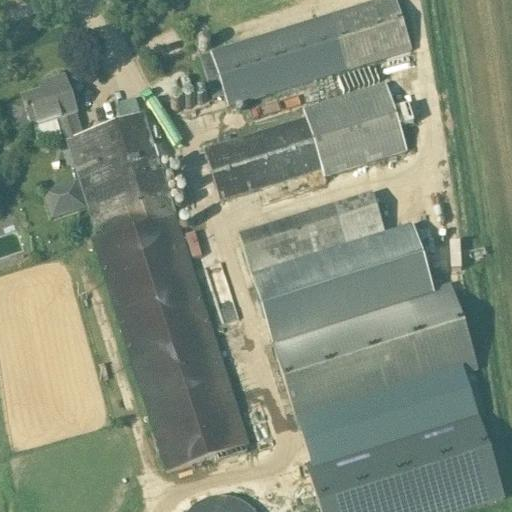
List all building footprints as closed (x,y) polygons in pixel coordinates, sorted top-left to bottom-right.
[(237,0),(197,0),(202,15),(239,5),(237,0)] [(386,0),(209,55),(211,60),(201,63),(214,103),(224,100),(228,112),(411,55),(394,0),(386,0)] [(21,101),(22,106),(11,109),(9,113),(14,129),(18,130),(29,127),(31,132),(57,124),(65,147),(96,242),(92,243),(165,475),(173,473),(249,448),(143,119),(83,139),(76,117),(64,80),(38,88),(40,95),(21,101)] [(385,88),(379,90),(303,114),(305,121),(203,153),(220,206),(322,174),(324,181),(400,157),(407,155),(385,88)] [(118,106),(121,119),(136,115),(134,103),(118,106)] [(334,211),(238,239),(252,281),(385,238),(372,199),(334,211)] [(0,258),(25,251),(17,228),(0,233),(0,258)] [(270,341),(432,292),(412,229),(385,238),(252,281),(270,341)] [(449,286),(271,343),(298,429),(477,372),(449,286)] [(216,323),(236,319),(233,306),(213,311),(216,323)] [(493,511),(505,508),(476,418),(304,471),(316,511),(493,511)] [(253,511),(254,507),(207,503),(205,511),(253,511)]
